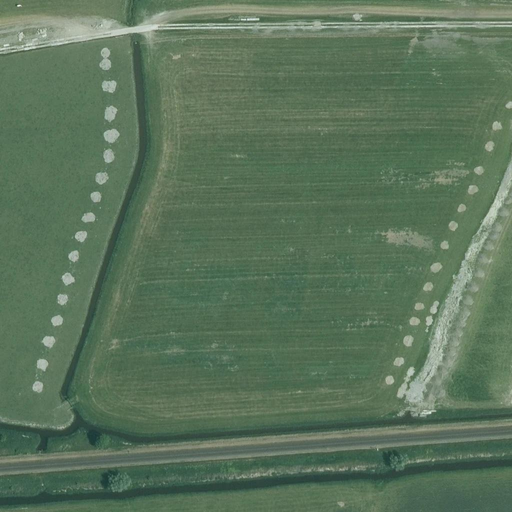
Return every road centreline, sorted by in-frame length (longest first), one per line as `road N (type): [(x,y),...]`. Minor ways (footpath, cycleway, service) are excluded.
road 1 (track): [(511,24),(157,27),(0,52)]
road 2 (track): [(511,480),(383,505),(335,498),(261,505)]
